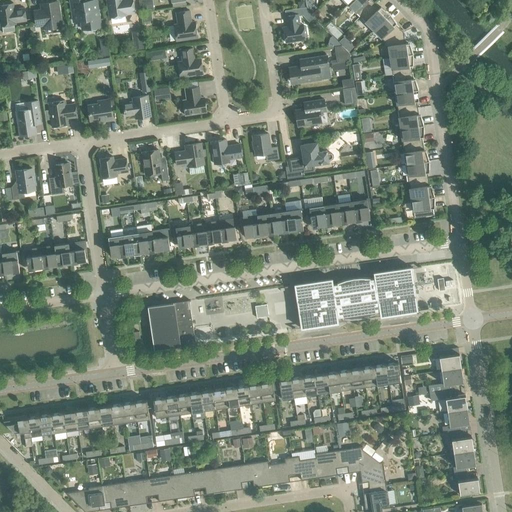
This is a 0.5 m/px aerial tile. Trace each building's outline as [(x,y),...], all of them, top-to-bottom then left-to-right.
[(85,28),(86,29),(100,27),(98,9),(90,10),(89,1),(88,1),(87,0),(69,0),(71,4),(73,4),(74,11),(72,11),(73,21),(85,20),(87,28),(85,28)] [(106,0),(109,18),(126,15),(126,14),(135,13),(132,0),(106,0)] [(310,0),(305,0),(306,7),(311,12),(317,7),(310,0)] [(352,0),(348,4),(360,17),(375,3),(371,0),(352,0)] [(44,25),(44,28),(61,26),(57,2),(41,4),(42,10),(35,11),(37,26),(44,25)] [(360,17),(373,30),(388,15),(383,9),(382,11),(375,3),(360,17)] [(15,22),(26,21),(24,8),(17,9),(17,10),(13,11),(12,4),(0,5),(0,24),(0,26),(15,24),(15,22)] [(190,22),(189,18),(190,18),(189,11),(176,13),(178,24),(174,25),(176,41),(197,38),(195,22),(190,22)] [(149,13),(141,14),(142,22),(143,22),(143,24),(150,23),(150,21),(149,13)] [(305,40),(304,33),(306,32),(305,27),(303,26),(303,25),(299,25),(298,14),(285,16),(287,23),(288,23),(288,27),(283,27),(285,43),(305,40)] [(373,30),(385,42),(403,32),(389,15),(388,15),(373,30)] [(330,22),(325,27),(337,39),(342,34),(330,22)] [(388,45),(390,57),(411,54),(410,47),(408,47),(408,43),(405,44),(403,32),(385,42),(388,45)] [(142,37),(132,39),(134,50),(144,49),(142,37)] [(350,61),(349,53),(342,46),(334,47),(337,63),(350,61)] [(176,67),(177,73),(178,74),(180,74),(180,78),(203,74),(200,58),(193,59),(193,56),(194,56),(193,48),(180,50),(182,61),(178,62),(178,65),(177,66),(176,67)] [(390,57),(392,75),(412,72),(411,62),(412,62),(411,54),(390,57)] [(302,65),(301,66),(289,68),(291,84),(330,78),(327,55),(303,59),(303,64),(302,65)] [(109,58),(96,60),(97,67),(110,65),(109,58)] [(35,70),(22,72),(23,79),(36,77),(35,70)] [(392,75),(395,93),(416,90),(415,82),(414,83),(412,72),(392,75)] [(183,100),(185,115),(206,112),(204,97),(199,98),(199,95),(200,95),(199,87),(185,89),(186,100),(183,100)] [(343,89),(345,105),(357,103),(354,87),(343,89)] [(395,93),(398,111),(417,108),(416,98),(418,97),(416,90),(395,93)] [(125,116),(135,114),(135,119),(150,116),(147,95),(132,98),(133,102),(123,103),(125,116)] [(298,126),(327,122),(324,99),(307,102),(307,107),(306,107),(305,109),(295,110),(298,126)] [(67,118),(77,117),(75,104),(65,105),(64,100),(48,103),(52,127),(68,125),(67,118)] [(88,105),(90,121),(100,120),(101,120),(101,119),(104,119),(105,121),(112,120),(109,100),(102,101),(102,103),(99,104),(98,103),(98,104),(88,105)] [(16,111),(20,136),(36,134),(34,124),(35,122),(35,121),(41,120),(38,101),(25,103),(26,110),(16,111)] [(398,111),(400,129),(422,126),(421,118),(419,118),(417,108),(398,111)] [(400,129),(403,146),(423,144),(421,133),(423,133),(422,126),(400,129)] [(253,136),(254,142),(252,143),(253,148),(255,149),(256,155),(265,154),(266,161),(279,159),(277,147),(270,148),(268,133),(253,136)] [(372,134),(362,136),(363,143),(373,141),(372,134)] [(211,142),(214,164),(218,163),(218,166),(220,167),(224,166),(226,164),(225,162),(229,162),(229,159),(241,157),(239,144),(230,146),(231,147),(227,147),(226,140),(211,142)] [(330,160),(332,159),(333,157),(332,155),(331,153),(329,153),(327,153),(327,151),(318,152),(317,142),(301,145),(303,158),(289,160),(291,171),(291,172),(303,170),(303,172),(314,171),(313,165),(320,164),(328,162),(328,160),(330,160)] [(177,166),(188,164),(188,166),(204,164),(201,143),(185,146),(186,151),(175,152),(177,166)] [(403,146),(406,164),(427,161),(426,154),(424,154),(423,144),(403,146)] [(161,173),(162,181),(169,180),(166,164),(160,164),(158,150),(142,152),(146,175),(161,173)] [(101,167),(100,168),(101,178),(116,176),(115,173),(128,172),(126,159),(113,160),(113,157),(100,158),(101,167)] [(406,164),(408,182),(428,179),(426,169),(428,169),(427,161),(406,164)] [(55,165),(57,177),(49,178),(51,195),(64,193),(63,185),(71,184),(68,163),(55,165)] [(16,171),(18,186),(11,187),(13,200),(24,198),(23,192),(35,190),(32,169),(16,171)] [(291,171),(286,172),(287,179),(304,176),(303,172),(303,170),(291,172),(291,171)] [(247,172),(239,173),(240,185),(250,184),(250,182),(249,182),(247,172)] [(408,182),(411,200),(432,197),(431,189),(430,189),(428,179),(408,182)] [(182,182),(174,184),(176,196),(180,195),(184,195),(182,182)] [(11,187),(4,188),(6,201),(13,200),(11,187)] [(109,194),(101,195),(102,204),(110,202),(109,194)] [(432,197),(411,200),(414,218),(433,215),(432,204),(433,204),(433,198),(432,197)] [(368,199),(352,202),(355,219),(359,218),(360,221),(370,219),(368,207),(369,207),(368,199)] [(352,202),(338,204),(341,221),(345,221),(345,223),(355,221),(355,219),(352,202)] [(338,204),(324,206),(326,223),(331,223),(331,225),(341,224),(341,221),(338,204)] [(54,205),(45,207),(46,215),(55,214),(54,205)] [(326,223),(324,206),(307,208),(309,216),(310,216),(311,226),(316,225),(317,227),(327,226),(326,223)] [(43,207),(28,209),(29,218),(44,215),(43,207)] [(301,209),(285,212),(288,229),(288,232),(298,230),(298,228),(303,227),(301,217),(303,217),(301,209)] [(285,212),(271,214),(274,231),(273,231),(274,234),(284,232),(283,230),(288,229),(285,212)] [(271,214),(257,216),(259,233),(259,236),(269,234),(269,232),(273,231),(274,231),(271,214)] [(259,233),(257,216),(241,218),(242,226),(243,226),(245,238),(255,236),(255,234),(259,233)] [(235,219),(219,221),(221,239),(222,239),(226,238),(226,241),(236,239),(235,227),(236,227),(235,219)] [(219,221),(204,224),(207,241),(211,240),(212,243),(222,241),(222,239),(221,239),(219,221)] [(204,224),(190,226),(192,243),(193,243),(197,243),(197,245),(208,243),(207,241),(204,224)] [(192,243),(190,226),(174,228),(175,236),(176,236),(178,245),(183,245),(183,247),(193,246),(193,243),(192,243)] [(168,229),(152,231),(154,249),(154,251),(165,250),(164,247),(169,247),(168,237),(169,237),(168,229)] [(152,231),(137,234),(140,251),(140,253),(150,252),(150,250),(154,249),(152,231)] [(137,234),(123,236),(126,253),(125,253),(126,256),(136,254),(135,252),(140,251),(137,234)] [(126,253),(123,236),(107,238),(108,246),(110,246),(111,258),(121,256),(121,254),(125,253),(126,253)] [(84,242),(68,244),(71,261),(76,261),(76,263),(86,262),(84,250),(86,249),(84,242)] [(68,244),(54,246),(57,264),(61,263),(62,265),(72,264),(71,261),(68,244)] [(54,246),(40,248),(42,266),(43,266),(47,265),(47,267),(57,266),(57,264),(54,246)] [(42,266),(40,248),(24,251),(25,259),(26,258),(28,268),(33,267),(33,270),(43,268),(43,266),(42,266)] [(18,252),(2,254),(4,271),(4,274),(14,272),(14,270),(19,269),(18,260),(19,260),(18,252)] [(380,316),(419,310),(419,309),(418,309),(412,269),(413,268),(412,267),(373,273),(373,274),(374,274),(374,278),(370,279),(370,278),(361,277),(353,278),(345,279),(337,282),(337,284),(333,284),(332,280),(333,280),(332,279),(293,285),(293,286),(294,286),(300,327),(299,327),(300,328),(339,322),(338,321),(338,317),(342,317),(342,318),(351,318),(359,318),(367,316),(375,313),(375,312),(379,311),(380,315),(380,316)] [(147,307),(154,350),(196,344),(189,300),(147,307)] [(439,357),(441,370),(461,367),(459,353),(453,354),(452,349),(436,351),(436,357),(439,357)] [(412,356),(400,357),(401,364),(413,362),(412,356)] [(398,363),(386,364),(389,383),(401,381),(398,363)] [(386,364),(374,366),(377,385),(389,383),(386,364)] [(374,366),(362,368),(365,387),(377,385),(374,366)] [(441,385),(442,391),(454,390),(453,383),(463,382),(461,367),(441,370),(443,384),(441,385)] [(362,368),(350,370),(353,388),(365,387),(362,368)] [(350,370),(338,371),(341,390),(353,388),(350,370)] [(338,371),(327,373),(329,392),(341,390),(338,371)] [(327,373),(315,375),(317,394),(329,392),(327,373)] [(315,375),(303,377),(306,395),(317,394),(315,375)] [(408,375),(403,376),(405,385),(411,384),(410,375),(408,375)] [(303,377),(291,379),(294,397),(306,395),(303,377)] [(294,397),(291,379),(275,381),(276,389),(280,389),(282,399),(294,397)] [(272,381),(260,383),(263,402),(275,400),(272,381)] [(260,383),(248,385),(251,404),(263,402),(260,383)] [(248,385),(236,387),(239,405),(251,404),(248,385)] [(236,387),(224,388),(227,407),(239,405),(236,387)] [(224,388),(213,390),(215,409),(227,407),(224,388)] [(213,390),(201,392),(203,411),(215,409),(213,390)] [(445,398),(447,412),(467,409),(465,395),(455,396),(454,390),(442,391),(443,398),(445,398)] [(201,392),(189,394),(192,412),(203,411),(201,392)] [(189,394),(177,396),(180,414),(192,412),(189,394)] [(418,395),(406,397),(408,406),(419,404),(418,395)] [(177,396),(165,397),(168,416),(180,414),(177,396)] [(168,416),(165,397),(149,400),(151,408),(154,407),(156,418),(168,416)] [(146,400),(134,402),(137,421),(149,419),(146,400)] [(134,402),(122,404),(125,422),(137,421),(134,402)] [(122,404),(110,405),(113,424),(125,422),(122,404)] [(110,405),(99,407),(101,426),(113,424),(110,405)] [(99,407),(87,409),(90,428),(101,426),(99,407)] [(75,411),(78,430),(90,428),(87,409),(75,411)] [(315,410),(313,412),(314,418),(321,417),(320,409),(315,410)] [(447,426),(448,433),(461,431),(460,424),(469,423),(467,409),(447,412),(449,426),(447,426)] [(75,411),(63,413),(66,431),(78,430),(75,411)] [(63,413),(51,414),(54,433),(66,431),(63,413)] [(51,414),(39,416),(42,435),(54,433),(51,414)] [(39,416),(27,418),(30,437),(42,435),(39,416)] [(30,437),(27,418),(3,422),(14,433),(23,432),(26,447),(32,446),(30,437)] [(347,422),(337,424),(338,432),(348,431),(347,422)] [(318,426),(312,427),(313,435),(320,434),(318,426)] [(451,439),(454,453),(473,450),(471,436),(462,438),(461,431),(448,433),(449,440),(451,439)] [(252,437),(242,439),(243,445),(253,444),(252,437)] [(191,446),(183,447),(184,455),(193,454),(191,446)] [(362,447),(339,450),(341,464),(347,464),(348,473),(360,471),(371,456),(362,450),(362,447),(363,447),(362,447)] [(315,454),(315,458),(316,458),(319,478),(337,475),(336,465),(341,464),(339,450),(315,454)] [(453,467),(454,474),(467,472),(466,466),(476,464),(473,450),(454,453),(456,467),(453,467)] [(144,452),(136,454),(137,461),(145,460),(144,452)] [(299,456),(292,457),(294,471),(299,471),(301,480),(319,478),(316,458),(315,458),(299,460),(299,456)] [(380,462),(371,456),(360,471),(361,483),(371,481),(372,487),(386,485),(382,461),(382,462),(380,462)] [(285,462),(269,465),(268,465),(271,485),(290,482),(288,472),(294,471),(292,457),(284,458),(285,462)] [(109,458),(99,460),(100,467),(110,466),(109,458)] [(268,461),(244,464),(246,479),(252,478),(253,487),(271,485),(268,465),(269,465),(268,461)] [(244,464),(220,468),(224,492),(242,489),(241,479),(246,479),(244,464)] [(220,468),(197,471),(199,486),(204,485),(206,494),(224,492),(220,468)] [(197,471),(173,475),(176,499),(195,496),(193,486),(199,486),(197,471)] [(467,472),(454,474),(455,481),(458,481),(460,495),(480,492),(477,477),(468,479),(467,472)] [(173,475),(149,479),(151,493),(157,492),(158,501),(176,499),(173,475)] [(149,479),(125,482),(129,506),(147,503),(146,494),(151,493),(149,479)] [(125,482),(102,486),(104,500),(109,499),(111,509),(129,506),(125,482)] [(389,505),(386,485),(372,487),(373,493),(363,494),(365,509),(389,505)] [(104,500),(102,486),(88,488),(88,490),(66,493),(84,511),(87,511),(100,510),(98,501),(104,500)] [(427,488),(421,489),(422,501),(429,500),(427,488)]
